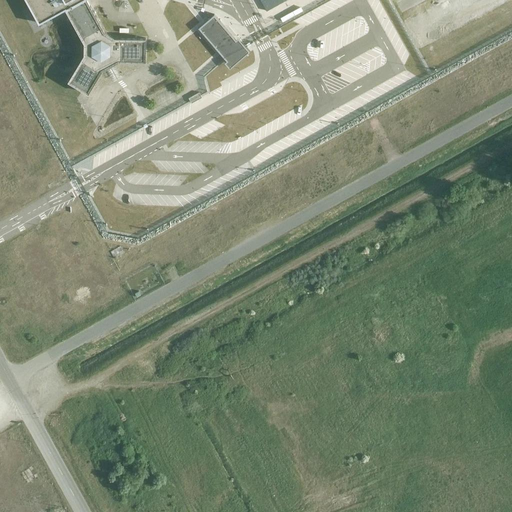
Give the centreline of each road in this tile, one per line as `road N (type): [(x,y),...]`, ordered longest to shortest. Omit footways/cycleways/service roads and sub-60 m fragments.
road 1 (unclassified): [(8,377),(511,101)]
road 2 (residential): [(8,377),(81,511)]
